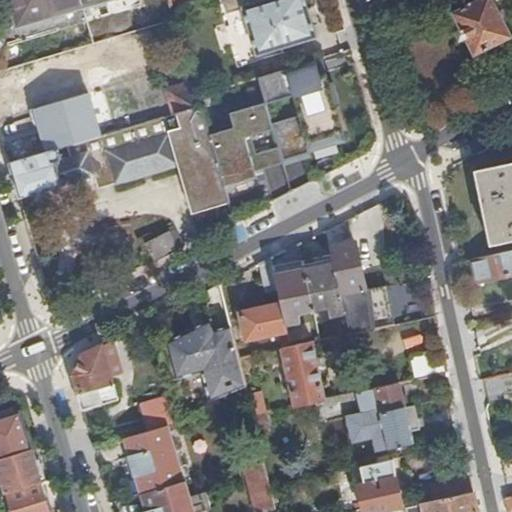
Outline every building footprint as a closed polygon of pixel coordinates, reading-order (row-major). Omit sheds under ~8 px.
[(25,0),(10,0),(18,25),(47,16),(43,2),(28,6),(25,0)] [(25,0),(28,6),(43,2),(47,16),(98,0),(25,0)] [(315,35),(304,0),(223,0),(227,11),(242,6),(255,53),(315,35)] [(406,0),(372,0),(377,17),(408,7),(406,0)] [(474,53),(511,35),(492,0),(474,0),(452,12),(474,53)] [(197,94),(209,90),(204,74),(191,77),(192,80),(197,94)] [(173,113),(199,105),(197,94),(192,80),(166,88),(173,113)] [(199,105),(227,197),(255,189),(222,86),(209,90),(197,94),(199,105)] [(296,96),(292,86),(269,93),(284,137),(331,121),(319,89),(296,96)] [(191,213),(229,201),(227,197),(199,105),(173,113),(8,162),(19,197),(92,174),(96,186),(177,163),(191,213)] [(489,243),(511,238),(511,162),(474,170),(489,243)] [(405,203),(397,199),(392,203),(392,211),(399,215),(405,210),(405,203)] [(144,242),(153,259),(177,247),(168,229),(144,242)] [(330,245),(331,252),(344,310),(349,332),(380,325),(376,305),(355,308),(353,296),(350,297),(349,290),(365,287),(354,239),(330,245)] [(511,249),(471,259),(476,281),(505,275),(511,273),(511,249)] [(331,252),(302,258),(313,307),(330,304),(332,313),(344,310),(331,252)] [(272,256),(259,262),(265,290),(279,288),(274,264),(272,256)] [(274,264),(279,288),(281,301),(286,322),(300,319),(299,310),(313,307),(302,258),(274,264)] [(505,275),(476,281),(477,287),(506,281),(505,275)] [(279,332),(282,347),(291,345),(288,329),(287,330),(286,322),(281,301),(239,310),(245,338),(279,332)] [(435,314),(433,306),(425,308),(426,315),(435,314)] [(193,336),(215,330),(209,321),(191,329),(193,336)] [(239,357),(231,326),(215,330),(193,336),(191,329),(168,340),(177,375),(204,369),(211,397),(245,383),(239,357)] [(118,360),(111,337),(80,353),(71,373),(82,409),(118,397),(111,373),(108,363),(118,360)] [(291,345),(282,347),(294,404),(316,399),(326,397),(314,340),(291,345)] [(121,370),(118,360),(108,363),(111,373),(121,370)] [(381,412),(406,406),(401,381),(375,386),(381,412)] [(326,397),(316,399),(320,418),(345,412),(351,440),(373,435),(375,450),(413,442),(411,429),(418,427),(413,405),(406,406),(381,412),(375,386),(326,397)] [(247,392),(250,399),(253,414),(263,411),(258,390),(247,392)] [(175,421),(167,393),(138,402),(146,429),(167,424),(175,421)] [(0,456),(30,447),(20,410),(0,416),(0,456)] [(263,411),(253,414),(257,428),(269,424),(266,411),(263,411)] [(146,429),(124,436),(133,468),(123,471),(129,495),(140,492),(184,479),(167,424),(146,429)] [(433,449),(458,443),(456,430),(430,436),(433,449)] [(41,481),(30,447),(0,456),(0,470),(7,491),(41,481)] [(373,511),(402,505),(393,458),(360,464),(363,480),(358,482),(364,511),(373,511)] [(271,484),(265,460),(247,465),(259,511),(266,511),(277,509),(271,484)] [(474,491),(470,475),(429,483),(432,499),(474,491)] [(140,492),(145,511),(194,511),(185,479),(184,479),(140,492)] [(50,511),(41,481),(7,491),(13,511),(50,511)] [(474,491),(432,499),(407,505),(408,511),(476,511),(478,511),(474,491)]
